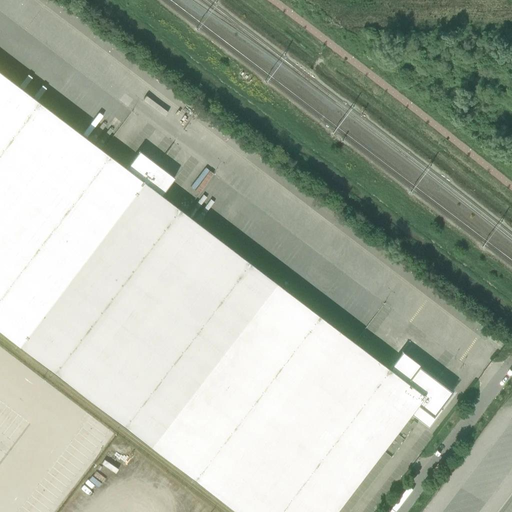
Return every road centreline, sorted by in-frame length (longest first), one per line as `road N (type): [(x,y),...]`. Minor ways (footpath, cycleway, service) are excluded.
road 1 (unknown): [(0,328),(235,511)]
road 2 (unclassified): [(399,511),(511,363)]
